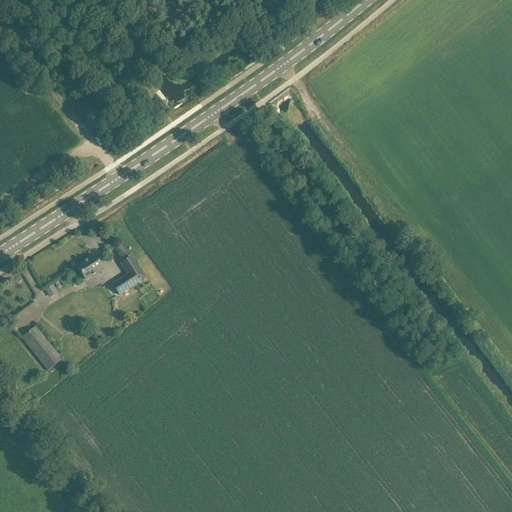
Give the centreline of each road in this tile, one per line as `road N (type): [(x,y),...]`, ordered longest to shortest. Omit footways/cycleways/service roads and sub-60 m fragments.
road 1 (primary): [(0,254),(181,137),(364,0)]
road 2 (track): [(0,16),(122,176)]
